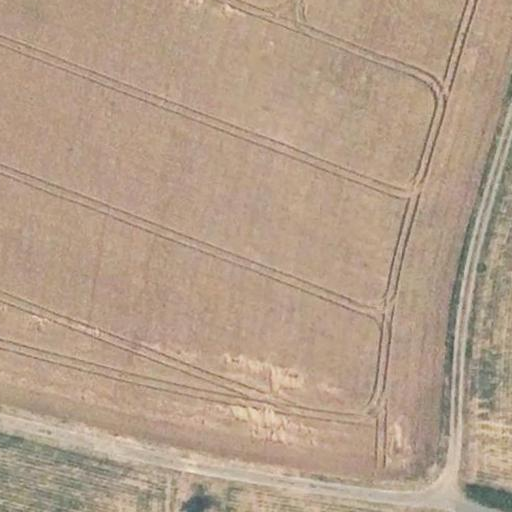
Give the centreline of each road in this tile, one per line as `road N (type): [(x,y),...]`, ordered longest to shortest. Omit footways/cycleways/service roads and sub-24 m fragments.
road 1 (track): [(451,511),(144,455),(0,419)]
road 2 (track): [(442,509),(457,433),(457,341),(511,127)]
